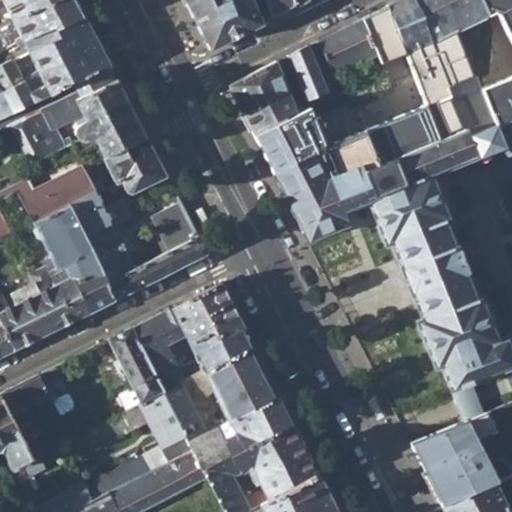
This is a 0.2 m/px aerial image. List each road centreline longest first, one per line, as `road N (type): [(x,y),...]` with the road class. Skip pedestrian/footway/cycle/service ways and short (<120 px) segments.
road 1 (secondary): [(395,511),(259,244)]
road 2 (residential): [(0,371),(259,244)]
road 3 (secondary): [(259,244),(179,84)]
